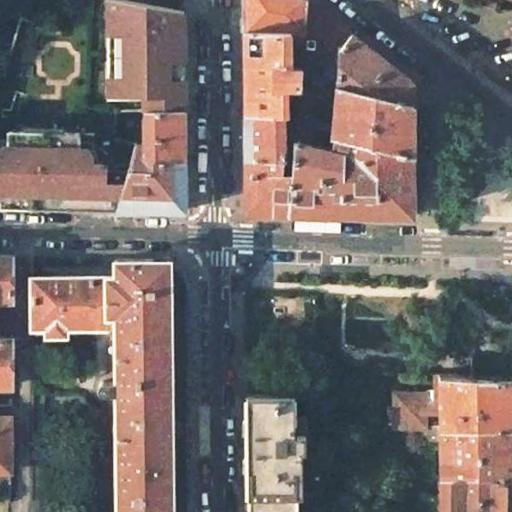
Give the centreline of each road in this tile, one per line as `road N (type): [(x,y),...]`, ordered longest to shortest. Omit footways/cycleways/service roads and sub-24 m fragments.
road 1 (residential): [(214,235),(511,246)]
road 2 (residential): [(214,235),(218,511)]
road 3 (residential): [(214,235),(213,0)]
road 4 (residential): [(0,230),(214,235)]
road 5 (residential): [(511,117),(361,0)]
